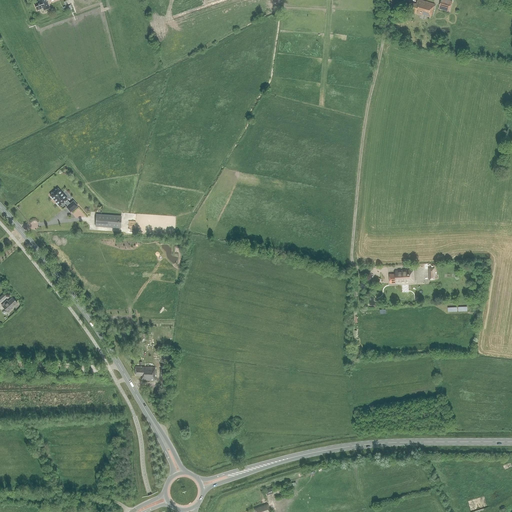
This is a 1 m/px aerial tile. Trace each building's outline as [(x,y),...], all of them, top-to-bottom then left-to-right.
[(42,8),(43,10),(50,8),(47,1),(47,0),(39,0),(39,1),(33,3),(36,11),(40,9),(42,8)] [(408,11),(431,18),(434,5),(418,0),(417,0),(416,4),(410,3),(408,11)] [(441,0),(438,9),(449,12),(452,3),(441,0)] [(160,17),(153,19),(159,35),(166,32),(160,17)] [(66,207),(70,212),(78,206),(73,201),(70,203),(67,200),(67,199),(58,188),(50,195),(59,206),(64,202),(67,206),(66,207)] [(96,214),(96,215),(95,227),(120,228),(121,216),(96,214)] [(390,284),(413,283),(413,270),(395,271),(395,275),(390,275),(390,284)] [(11,308),(17,303),(12,298),(8,301),(7,300),(1,305),(8,313),(12,309),(11,308)] [(145,343),(145,341),(147,341),(147,334),(138,335),(138,342),(140,342),(141,344),(145,343)] [(149,367),(142,367),(135,367),(135,375),(142,375),(142,380),(154,381),(155,367),(149,367)] [(254,508),(255,511),(270,511),(267,503),(254,508)]
